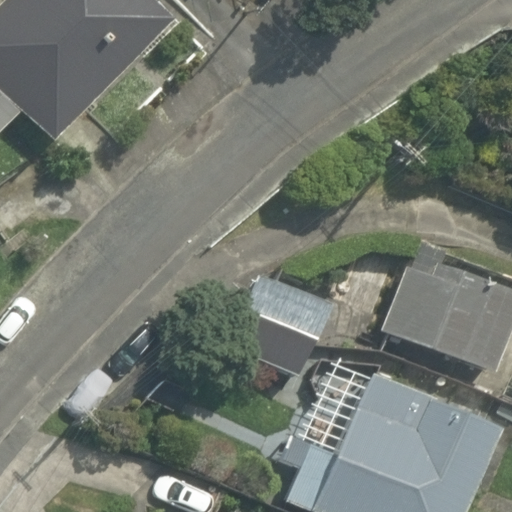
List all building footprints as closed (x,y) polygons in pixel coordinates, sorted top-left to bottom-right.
[(0,0),(0,104),(39,142),(157,20),(136,0),(0,0)] [(511,293),(511,285),(409,244),(372,335),(478,378),(511,293)] [(309,312),(238,282),(208,354),(279,384),(309,312)] [(511,328),(483,401),(511,412),(511,328)] [(511,511),(511,500),(492,494),(508,444),(511,445),(511,426),(315,360),(263,511),(511,511)]
